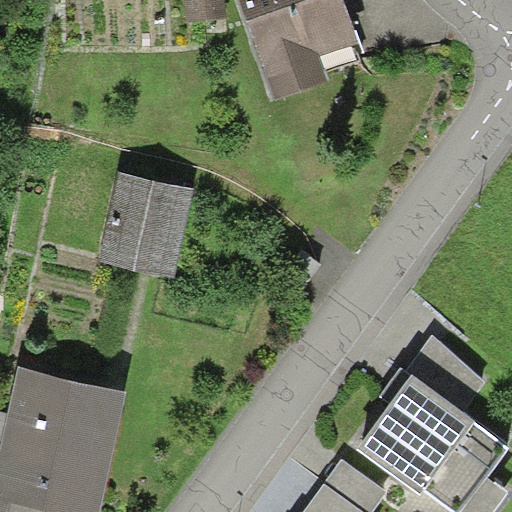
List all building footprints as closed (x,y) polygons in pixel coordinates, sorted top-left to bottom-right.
[(214,0),(179,0),(183,26),(218,21),(214,0)] [(334,0),(233,0),(268,107),(319,90),(309,60),(349,47),(334,0)] [(186,196),(110,178),(89,267),(165,285),(186,196)] [(84,511),(109,390),(7,370),(0,403),(0,504),(38,511),(84,511)] [(493,445),(405,384),(361,447),(449,508),(493,445)]
